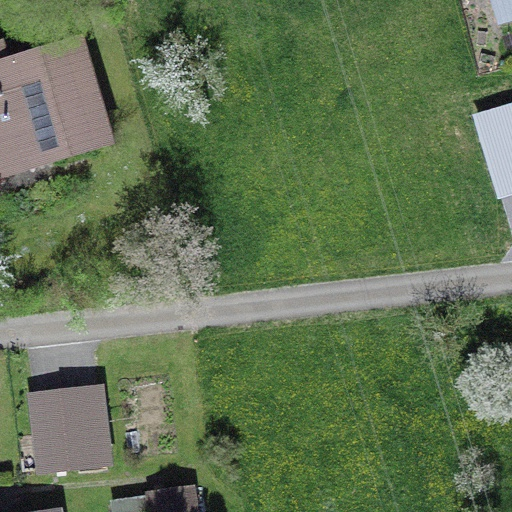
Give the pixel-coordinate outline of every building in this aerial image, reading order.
[(511,0),(487,0),(495,25),(511,19),(511,0)] [(93,105),(75,45),(0,67),(0,161),(50,147),(54,160),(93,149),(81,109),(93,105)] [(511,105),(474,117),(497,199),(511,194),(511,105)] [(103,390),(61,394),(69,472),(111,468),(103,390)] [(189,511),(186,492),(146,498),(148,511),(189,511)]
